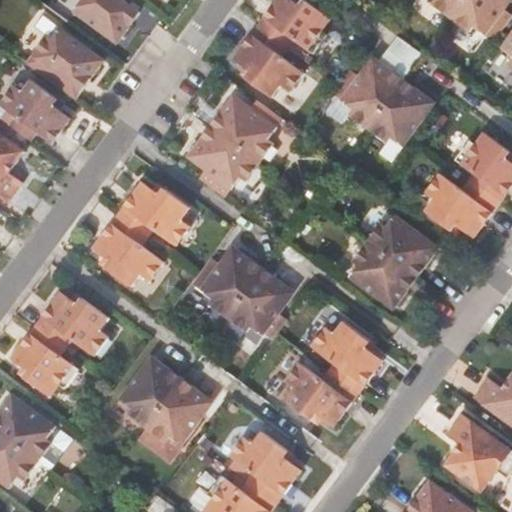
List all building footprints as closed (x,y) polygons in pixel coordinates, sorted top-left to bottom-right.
[(107,22),(125,35),(142,11),(127,0),(81,0),(76,8),(102,28),(107,22)] [(247,74),(273,93),(283,81),(293,88),(306,70),(283,53),(296,35),(317,51),(329,33),(324,29),(333,16),(311,0),(302,0),(302,1),(299,0),(273,0),(234,54),(252,67),(247,74)] [(431,0),(431,1),(470,30),(475,24),(487,33),(507,7),(500,1),(501,0),(431,0)] [(36,67),(72,93),(78,85),(84,89),(102,64),(84,52),(88,44),(63,25),(54,37),(46,32),(33,51),(41,57),(36,67)] [(374,53),(359,73),(366,78),(381,59),(374,53)] [(366,78),(359,73),(341,97),(353,108),(348,115),(386,144),(391,136),(403,146),(423,120),(416,115),(430,96),(381,59),(366,78)] [(15,109),(8,119),(29,134),(35,125),(53,139),(71,114),(55,102),(60,96),(30,74),(22,85),(13,79),(0,96),(0,97),(5,102),(15,109)] [(246,110),(251,104),(233,91),(228,98),(246,110)] [(416,115),(423,120),(437,101),(430,96),(416,115)] [(278,124),(251,104),(246,110),(228,98),(194,145),(211,158),(206,164),(201,171),(225,189),(230,183),(233,185),(242,173),(246,176),(275,138),(270,135),(278,124)] [(0,108),(0,113),(8,119),(15,109),(5,102),(0,108)] [(0,193),(6,198),(21,177),(10,168),(25,147),(0,128),(0,193)] [(458,224),(473,235),(511,182),(511,158),(506,154),(510,148),(483,128),(475,139),(470,136),(455,155),(475,171),(463,189),(438,170),(424,188),(433,196),(424,209),(452,230),(458,224)] [(189,151),(206,164),(211,158),(194,145),(189,151)] [(140,271),(149,278),(166,255),(143,238),(155,222),(174,237),(188,218),(183,214),(192,202),(167,184),(162,190),(143,177),(95,243),(113,256),(107,264),(131,283),(140,271)] [(400,300),(436,252),(419,239),(424,233),(397,213),(388,224),(383,220),(353,258),(359,262),(350,274),(378,295),(384,287),(400,300)] [(419,239),(436,252),(441,246),(424,233),(419,239)] [(235,242),(221,261),(228,265),(242,247),(235,242)] [(266,331),(284,307),(277,302),(290,283),(242,247),(228,265),(221,261),(203,285),(215,295),(211,300),(247,328),(252,321),(266,331)] [(277,302),(284,307),(297,289),(290,283),(277,302)] [(395,308),(400,300),(384,287),(378,295),(395,308)] [(78,301),(61,288),(11,356),(29,370),(26,376),(49,394),(58,382),(64,387),(75,370),(54,355),(67,337),(92,356),(108,334),(99,327),(109,314),(83,295),(78,301)] [(317,410),(334,423),(383,356),(367,344),(371,337),(345,317),(335,330),(326,323),(311,344),(335,362),(326,374),(301,357),(286,379),(294,385),(286,397),(312,417),(317,410)] [(153,353),(140,372),(146,376),(160,359),(153,353)] [(146,376),(140,372),(120,398),(133,407),(128,414),(164,440),(169,434),(181,444),(201,418),(195,414),(208,394),(160,359),(146,376)] [(474,394),(511,421),(511,370),(502,384),(490,374),(474,394)] [(23,410),(28,403),(11,391),(6,398),(23,410)] [(195,414),(201,418),(215,399),(208,394),(195,414)] [(0,479),(7,485),(16,473),(22,477),(35,458),(48,467),(72,434),(28,403),(23,410),(6,398),(0,406),(0,479)] [(445,461),(482,489),(496,469),(506,476),(511,468),(511,447),(463,410),(447,431),(459,440),(445,461)] [(267,511),(301,468),(283,455),(288,448),(262,427),(252,440),(242,433),(226,455),(250,473),(239,491),(217,475),(207,489),(214,495),(205,508),(210,511),(267,511)] [(443,496),(448,488),(432,476),(427,484),(443,496)] [(472,511),(475,508),(448,488),(443,496),(427,484),(405,511),(472,511)]
